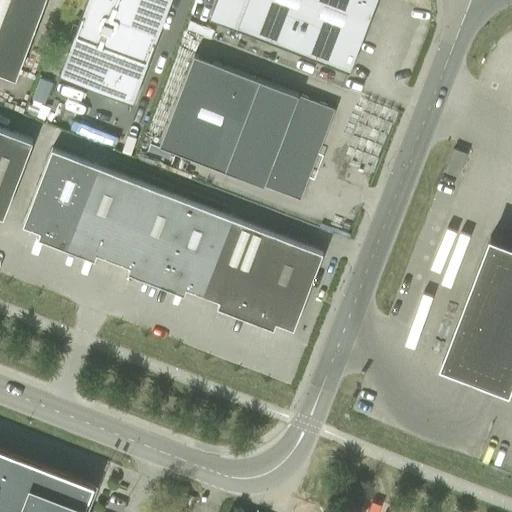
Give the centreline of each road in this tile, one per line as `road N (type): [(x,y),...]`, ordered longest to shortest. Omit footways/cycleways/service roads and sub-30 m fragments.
road 1 (residential): [(160,452),(238,478),(274,469),(296,446),(470,0)]
road 2 (unknown): [(511,167),(464,210),(408,336),(418,373),(511,411)]
road 3 (residential): [(0,389),(160,452)]
